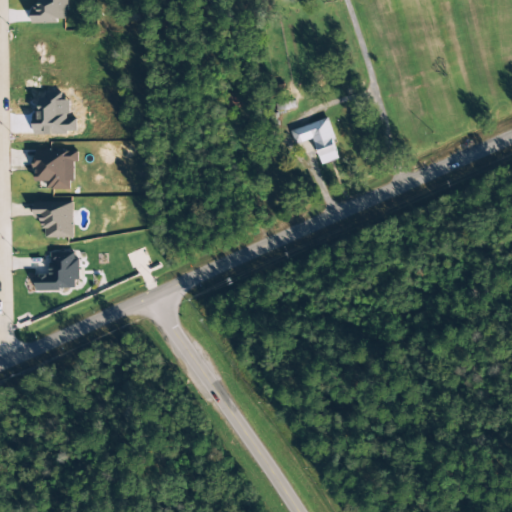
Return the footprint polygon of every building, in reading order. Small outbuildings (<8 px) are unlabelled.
[(32,22),(66,23),(66,0),(38,0),(39,9),(32,9),(32,22)] [(245,93),(227,94),(228,112),(245,111),(245,93)] [(340,158),(327,119),(290,131),(295,145),(313,139),(321,165),(340,158)] [(74,189),(74,152),(35,153),(35,182),(46,182),(47,189),(74,189)] [(34,219),(43,219),(43,238),(73,238),(73,202),(34,202),(34,219)] [(36,291),(78,290),(77,252),(50,253),(50,275),(36,275),(36,291)]
